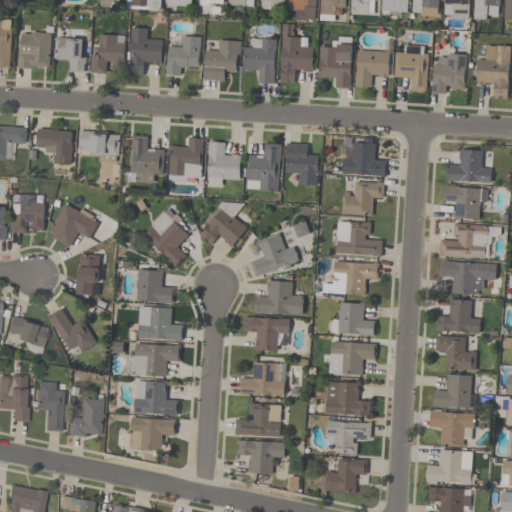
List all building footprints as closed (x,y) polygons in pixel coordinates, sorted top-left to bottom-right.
[(131,0),(131,11),(162,11),(162,0),(131,0)] [(260,0),(260,9),(286,9),(285,0),(260,0)] [(316,0),(290,0),(290,10),(305,10),(305,20),(316,20),(316,0)] [(320,0),(320,21),(336,21),(336,10),(346,10),(346,0),(320,0)] [(350,0),(350,13),(377,15),(377,0),(350,0)] [(382,0),(381,13),(408,15),(408,0),(382,0)] [(440,16),(439,0),(412,0),(413,16),(440,16)] [(469,0),(444,0),(444,19),(469,19),(469,0)] [(474,0),(473,19),(498,21),(500,0),(474,0)] [(0,67),(10,68),(11,21),(0,20),(0,67)] [(279,84),(294,84),(295,72),(314,72),(314,47),(307,47),(308,37),(313,37),(314,27),(302,26),(302,36),(292,36),(293,25),(282,25),(279,84)] [(130,75),(145,75),(145,66),(162,65),(162,41),(148,42),(148,29),(130,29),(130,75)] [(50,33),(18,33),(18,69),(50,70),(50,33)] [(124,37),(100,36),(100,55),(91,55),(90,74),(107,74),(107,65),(124,65),(124,37)] [(200,37),(179,37),(179,47),(167,47),(166,76),(180,76),(180,68),(200,68),(200,37)] [(352,38),(332,38),(332,48),(318,48),(318,78),(334,77),(334,88),(353,88),(352,38)] [(54,61),(68,61),(68,73),(85,73),(85,39),(54,39),(54,61)] [(275,84),(276,39),(253,39),(253,49),(243,48),(243,72),(254,72),(254,84),(275,84)] [(240,42),(217,40),(216,51),(205,50),(202,81),(224,83),(226,72),(237,73),(240,42)] [(429,48),(405,47),(405,54),(395,54),(394,79),(410,80),(410,91),(428,92),(429,48)] [(493,99),(508,99),(510,47),(495,47),(494,60),(477,60),(476,85),(494,86),(493,99)] [(390,52),(356,51),(355,88),(372,88),(373,79),(389,79),(390,52)] [(465,56),(433,55),(432,93),(465,93),(465,56)] [(27,127),(0,126),(0,160),(15,161),(15,146),(26,146),(27,127)] [(53,164),(71,165),(73,131),(37,129),(37,147),(46,147),(45,154),(53,154),(53,164)] [(78,155),(120,156),(120,133),(79,132),(78,155)] [(130,183),(153,183),(153,174),(163,174),(163,148),(149,148),(149,136),(130,136),(130,183)] [(168,180),(201,182),(204,139),(184,138),(184,148),(169,147),(168,180)] [(342,174),(385,177),(386,159),(375,159),(376,142),(353,141),(352,160),(342,159),(342,174)] [(240,155),(229,154),(230,143),(208,142),(207,187),(226,187),(226,179),(240,179),(240,155)] [(246,190),(279,192),(281,144),(261,144),(260,154),(247,154),(246,190)] [(317,187),(318,156),(307,156),(307,145),(286,144),(285,174),(297,174),(296,186),(317,187)] [(446,182),(490,183),(490,167),(482,167),(482,151),(458,151),(458,164),(446,164),(446,182)] [(341,214),(372,215),(372,199),(383,199),(383,183),(354,182),(353,193),(342,193),(341,214)] [(479,220),(479,203),(489,203),(489,187),(444,187),(444,200),(454,200),(453,219),(479,220)] [(44,196),(12,195),(11,233),(28,233),(28,232),(44,233),(44,196)] [(48,232),(65,204),(79,212),(81,209),(93,216),(91,219),(98,223),(88,239),(78,233),(71,245),(71,244),(69,248),(54,239),(51,237),(53,235),(48,232)] [(222,208),(198,236),(210,247),(219,236),(232,247),(247,229),(222,208)] [(175,269),(188,255),(180,247),(192,235),(166,210),(142,236),(175,269)] [(370,223),(337,222),(336,255),(381,256),(381,240),(370,240),(370,223)] [(497,226),(452,224),(451,241),(440,240),(439,257),(487,260),(488,236),(497,237),(497,226)] [(255,242),(260,258),(250,262),(255,278),(298,264),(293,247),(285,250),(279,234),(255,242)] [(97,297),(98,256),(77,256),(76,297),(97,297)] [(497,264),(441,261),(440,278),(451,279),(450,294),(484,295),(484,285),(496,285),(497,264)] [(333,285),(323,284),(323,295),(366,296),(367,284),(378,284),(378,263),(334,262),(333,285)] [(172,303),(172,288),(162,288),(163,271),(135,271),(134,303),(172,303)] [(303,316),(304,295),(293,294),(293,282),(266,281),(265,297),(254,296),(254,314),(303,316)] [(471,301),(448,300),(448,317),(435,317),(435,332),(480,333),(480,321),(471,320),(471,301)] [(375,321),(366,321),(366,304),(338,303),(337,335),(374,336),(375,321)] [(172,322),(172,309),(140,308),(139,340),(182,341),(183,323),(172,322)] [(81,352),(96,344),(83,320),(72,326),(63,309),(48,317),(67,352),(77,346),(81,352)] [(287,352),(288,319),(244,318),(244,331),(254,331),(254,351),(287,352)] [(8,334),(18,336),(17,341),(27,343),(26,350),(42,352),(47,325),(11,319),(8,334)] [(465,337),(436,337),(435,353),(445,354),(445,371),(474,372),(475,350),(465,350),(465,337)] [(511,365),(511,338),(503,338),(503,351),(511,351),(511,365)] [(363,376),(364,363),(375,363),(375,344),(329,343),(329,375),(363,376)] [(131,377),(168,378),(169,363),(179,363),(180,346),(132,344),(131,377)] [(240,396),(284,396),(285,364),(251,363),(251,376),(240,376),(240,396)] [(29,375),(0,374),(0,409),(14,410),(14,422),(27,423),(29,375)] [(433,408),(471,409),(472,376),(446,376),(446,390),(433,390),(433,408)] [(169,400),(169,382),(134,381),(133,414),(177,416),(177,401),(169,400)] [(370,401),(360,401),(360,382),(325,382),(325,416),(370,416),(370,401)] [(37,411),(46,411),(46,432),(62,433),(64,384),(37,383),(37,411)] [(102,438),(103,400),(82,400),(82,420),(70,419),(70,437),(102,438)] [(236,418),(235,436),(280,437),(281,405),(247,404),(247,418),(236,418)] [(474,412),(430,413),(430,430),(439,430),(439,446),(463,445),(463,436),(475,436),(474,412)] [(129,451),(163,452),(163,438),(174,438),(175,420),(131,418),(129,451)] [(358,455),(358,441),(369,442),(370,424),(327,422),(325,444),(335,445),(335,454),(358,455)] [(272,475),(273,458),(284,458),(285,443),(236,441),(236,455),(250,456),(249,474),(272,475)] [(472,485),(473,452),(438,451),(437,465),(426,465),(425,483),(472,485)] [(367,460),(337,459),(336,471),(325,471),(325,493),(356,494),(356,479),(366,479),(367,460)] [(511,462),(502,462),(502,487),(511,486),(511,462)] [(44,511),(47,493),(12,487),(8,511),(44,511)] [(469,511),(470,490),(427,488),(427,500),(438,500),(437,511),(469,511)] [(511,511),(511,492),(498,492),(497,511),(511,511)] [(94,511),(95,503),(62,498),(60,510),(74,511),(94,511)]
